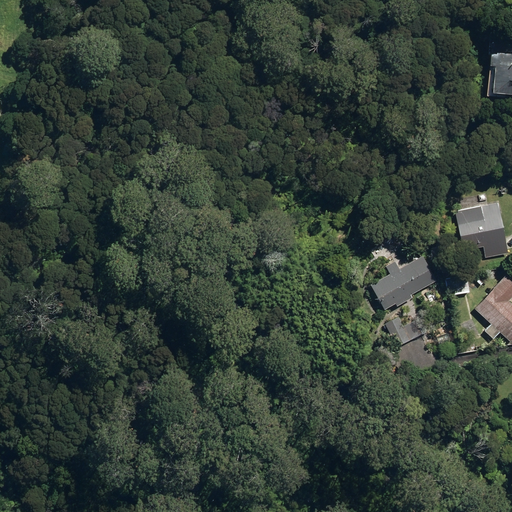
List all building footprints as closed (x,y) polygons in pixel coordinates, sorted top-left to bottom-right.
[(494,92),(511,93),(511,54),(492,52),(491,65),(496,66),(494,92)] [(483,247),(485,258),(508,253),(498,202),(455,211),(463,251),(483,247)] [(370,285),(384,310),(395,304),(396,306),(412,298),(410,295),(436,281),(422,256),(398,269),(394,261),(385,266),(389,274),(370,285)] [(444,279),(447,295),(469,292),(467,275),(444,279)] [(499,332),(510,342),(511,339),(511,304),(508,301),(511,296),(511,282),(505,276),(474,309),(490,324),(484,331),(493,339),(499,332)] [(384,323),(396,347),(422,334),(415,320),(402,327),(398,317),(384,323)]
